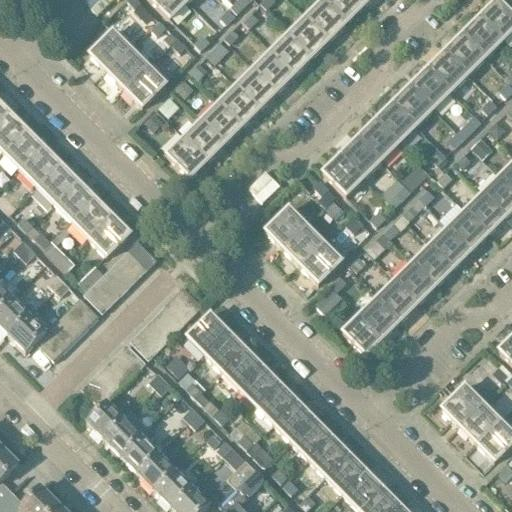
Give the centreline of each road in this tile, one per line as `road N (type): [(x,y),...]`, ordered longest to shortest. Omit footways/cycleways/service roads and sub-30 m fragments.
road 1 (residential): [(194,239),(262,166),(295,158),(376,77),(386,43),(437,0)]
road 2 (residential): [(194,239),(16,61)]
road 3 (residential): [(366,413),(194,239)]
road 4 (residential): [(366,413),(460,324),(492,318),(511,298)]
road 5 (residential): [(117,511),(0,393)]
road 6 (residential): [(465,511),(366,413)]
